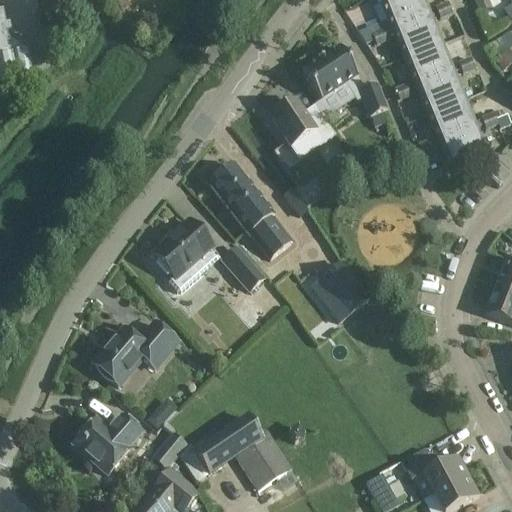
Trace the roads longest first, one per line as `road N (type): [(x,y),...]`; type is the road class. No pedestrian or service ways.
road 1 (residential): [(0,469),(63,317),(298,0)]
road 2 (residential): [(470,242),(454,233),(373,67),(330,0)]
road 3 (residential): [(511,461),(455,347),(458,278),(470,242)]
